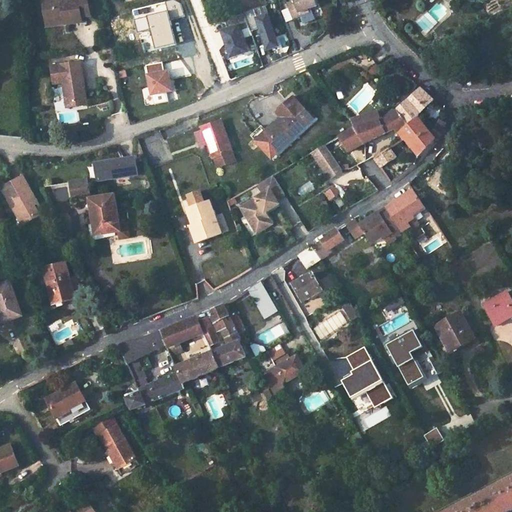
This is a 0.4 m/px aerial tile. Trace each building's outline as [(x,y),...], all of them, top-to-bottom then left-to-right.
[(62,0),(46,0),(45,0),(48,21),(63,19),(64,24),(81,22),(80,17),(80,12),(88,11),(86,0),(73,0),(63,1),(62,0)] [(294,0),(295,0),(287,4),(293,19),(301,16),(299,13),(311,9),(317,6),(314,0),(294,0)] [(279,46),(267,15),(264,16),(260,7),(244,13),(249,28),(251,31),(260,28),(268,50),(279,46)] [(301,16),(305,24),(315,19),(311,9),(299,13),(301,16)] [(248,52),(240,31),(249,28),(244,13),(225,21),(228,30),(222,32),(232,58),(248,52)] [(437,51),(431,58),(435,62),(442,56),(437,51)] [(431,58),(428,61),(438,70),(447,60),(442,56),(435,62),(431,58)] [(80,62),(51,66),(53,84),(63,83),(66,104),(85,101),(80,62)] [(172,91),(168,71),(164,72),(162,62),(146,65),(152,95),(172,91)] [(377,64),(369,70),(374,77),(382,71),(377,64)] [(422,89),(398,111),(409,126),(419,118),(421,113),(434,100),(422,89)] [(281,150),(313,121),(293,98),(275,114),(280,120),(282,123),(268,136),(281,150)] [(365,126),(354,129),(366,143),(396,128),(399,134),(409,126),(398,111),(389,115),(381,120),(380,120),(365,126)] [(365,126),(380,120),(377,112),(362,117),(365,126)] [(354,129),(365,126),(362,117),(349,121),(353,127),(354,129)] [(409,126),(399,134),(405,140),(408,138),(422,154),(435,140),(441,133),(435,129),(430,131),(419,118),(409,126)] [(261,136),(277,154),(281,150),(268,136),(282,123),(280,120),(261,136)] [(440,121),(437,127),(443,131),(446,124),(440,121)] [(472,131),(464,138),(476,150),(492,135),(480,123),(472,131)] [(339,136),(339,137),(349,152),(366,143),(354,129),(353,127),(339,136)] [(469,127),(461,135),(464,138),(472,131),(469,127)] [(209,144),(217,168),(236,160),(225,130),(206,137),(209,144)] [(204,131),(196,134),(200,146),(209,144),(206,137),(204,131)] [(408,138),(405,140),(418,158),(422,154),(408,138)] [(139,141),(132,144),(135,152),(137,156),(144,153),(139,141)] [(451,142),(438,156),(446,165),(459,152),(451,142)] [(132,144),(111,152),(114,160),(135,152),(132,144)] [(326,145),(313,153),(329,178),(342,170),(326,145)] [(377,156),(374,157),(381,168),(397,157),(390,148),(377,156)] [(459,152),(446,165),(453,172),(468,158),(459,152)] [(236,160),(217,168),(220,175),(239,168),(236,160)] [(394,171),(386,175),(391,183),(398,178),(394,171)] [(287,194),(275,175),(259,185),(264,193),(241,207),(254,227),(269,219),(267,214),(281,205),(278,200),(287,194)] [(27,203),(32,194),(22,176),(5,185),(12,197),(8,200),(20,223),(34,216),(27,203)] [(87,180),(69,183),(72,199),(90,196),(87,180)] [(12,197),(5,185),(1,188),(8,200),(12,197)] [(336,188),(329,191),(333,197),(339,193),(336,188)] [(415,192),(362,226),(373,246),(384,239),(381,233),(388,228),(390,230),(405,220),(404,218),(411,213),(415,219),(427,211),(415,192)] [(27,203),(34,216),(42,211),(32,194),(27,203)] [(115,195),(90,199),(96,236),(116,232),(121,231),(119,222),(115,195)] [(210,201),(187,210),(193,226),(198,224),(201,232),(194,234),(198,243),(221,234),(210,201)] [(411,213),(404,218),(405,220),(408,224),(415,219),(411,213)] [(269,219),(254,227),(257,233),(273,224),(269,219)] [(124,221),(119,222),(121,231),(116,232),(118,240),(130,238),(128,226),(125,226),(124,221)] [(193,226),(191,226),(194,234),(201,232),(198,224),(193,226)] [(388,228),(381,233),(384,239),(392,234),(390,230),(388,228)] [(339,232),(325,241),(331,250),(345,241),(339,232)] [(322,243),(314,248),(321,260),(329,255),(322,243)] [(314,248),(300,257),(309,271),(322,262),(321,260),(314,248)] [(67,263),(44,269),(54,304),(76,298),(67,263)] [(282,283),(277,273),(271,277),(277,286),(282,283)] [(314,276),(294,286),(304,305),(324,295),(314,276)] [(5,283),(0,285),(0,313),(3,323),(23,316),(11,281),(5,283)] [(511,301),(507,294),(484,307),(495,325),(509,317),(511,320),(511,319),(511,301)] [(225,307),(214,312),(213,318),(215,324),(220,321),(225,331),(229,341),(239,337),(225,307)] [(342,312),(348,323),(356,319),(349,308),(342,312)] [(509,317),(495,325),(497,329),(511,320),(509,317)] [(460,318),(437,331),(450,354),(474,341),(460,318)] [(352,330),(360,326),(356,319),(348,323),(352,330)] [(209,320),(202,324),(206,334),(212,345),(220,341),(209,320)] [(201,321),(194,325),(199,337),(202,336),(206,334),(202,324),(201,321)] [(220,321),(215,324),(219,333),(225,331),(220,321)] [(189,322),(165,332),(170,347),(174,358),(185,354),(183,349),(180,351),(178,346),(182,345),(199,337),(194,325),(189,322)] [(165,332),(150,338),(158,352),(170,347),(165,332)] [(206,334),(202,336),(211,355),(215,353),(212,345),(206,334)] [(233,347),(215,353),(222,369),(247,358),(241,347),(249,344),(245,335),(239,337),(229,341),(233,347)] [(149,343),(143,346),(148,356),(158,352),(150,338),(149,343)] [(136,342),(121,347),(130,365),(148,356),(143,346),(136,342)] [(413,344),(396,353),(405,368),(414,362),(421,358),(413,344)] [(184,366),(178,368),(179,372),(184,384),(222,369),(215,353),(211,355),(206,357),(202,359),(201,356),(193,358),(194,362),(187,364),(186,362),(183,363),(184,366)] [(285,382),(305,372),(297,357),(291,361),(287,354),(275,361),(278,368),(277,369),(270,356),(255,364),(269,389),(272,395),(283,389),(285,382)] [(414,362),(405,368),(408,373),(418,369),(414,362)] [(150,379),(140,384),(144,393),(130,398),(135,410),(186,389),(184,384),(179,372),(176,373),(177,376),(153,386),(150,379)] [(147,372),(136,377),(140,384),(150,379),(148,377),(150,377),(147,372)] [(63,426),(92,409),(77,383),(48,400),(63,426)] [(138,459),(119,424),(101,434),(109,450),(113,448),(115,451),(111,454),(116,462),(120,460),(124,468),(120,470),(122,474),(136,467),(133,462),(138,459)] [(446,444),(440,433),(428,440),(434,451),(446,444)] [(21,465),(14,445),(0,449),(0,475),(5,474),(4,470),(21,465)] [(120,460),(116,462),(120,470),(124,468),(120,460)] [(511,476),(443,511),(508,511),(511,510),(511,476)] [(101,511),(90,497),(68,511),(101,511)]
